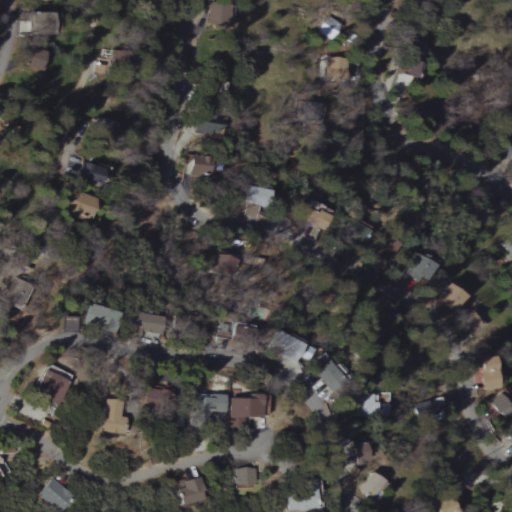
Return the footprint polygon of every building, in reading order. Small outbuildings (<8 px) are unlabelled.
[(210,26),(230,27),(231,5),(211,4),(210,26)] [(32,34),(49,35),(49,12),(32,11),(32,34)] [(420,77),(421,43),(402,42),(401,76),(420,77)] [(187,173),(208,178),(213,159),(191,154),(187,173)] [(101,157),(76,157),(75,182),(101,182),(101,157)] [(95,197),(73,192),(67,215),(89,221),(95,197)] [(511,259),(511,237),(501,250),(511,259)] [(242,263),(219,251),(212,264),(235,276),(242,263)] [(426,279),(434,262),(414,252),(402,277),(418,284),(421,277),(426,279)] [(30,284),(8,278),(1,302),(23,308),(30,284)] [(462,296),(444,283),(428,305),(447,318),(462,296)] [(83,324),(116,330),(120,311),(86,305),(83,324)] [(161,315),(131,314),(130,332),(161,333),(161,315)] [(302,344),(274,331),(266,347),(294,361),(302,344)] [(308,362),(325,386),(339,376),(322,352),(308,362)] [(478,384),(494,383),(493,358),(477,359),(478,384)] [(35,389),(31,397),(51,407),(63,381),(38,370),(30,387),(35,389)] [(486,402),(503,420),(511,411),(511,399),(501,388),(486,402)] [(194,407),(193,412),(219,413),(220,395),(187,394),(187,407),(194,407)] [(351,417),(385,415),(384,405),(380,405),(380,411),(374,411),(373,394),(351,395),(351,417)] [(224,398),(223,421),(241,422),(241,417),(264,418),(264,395),(243,395),(242,398),(224,398)] [(415,401),(417,418),(441,415),(439,399),(415,401)] [(120,417),(115,417),(116,400),(98,400),(96,433),(119,434),(120,417)] [(365,444),(339,442),(337,464),(364,465),(365,444)] [(0,454),(0,473),(8,472),(5,454),(0,454)] [(252,468),(230,469),(231,486),(252,486),(252,468)] [(357,490),(371,499),(383,481),(370,472),(357,490)] [(55,511),(56,511),(71,496),(51,478),(36,494),(55,511)] [(174,489),(176,507),(201,504),(197,478),(181,480),(182,488),(174,489)] [(310,510),(309,482),(296,482),(297,493),(280,494),(280,511),(310,510)] [(429,503),(432,511),(453,511),(472,504),(466,488),(429,503)]
